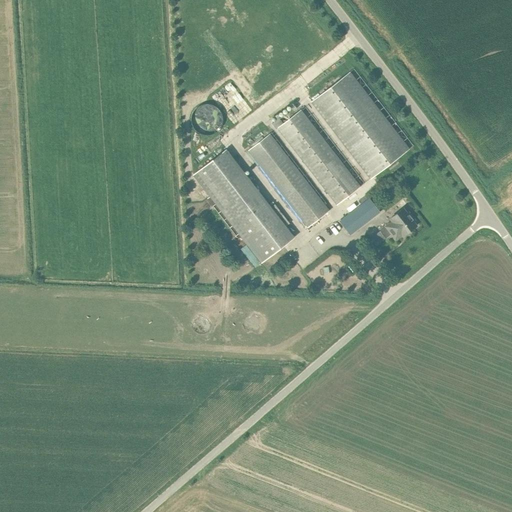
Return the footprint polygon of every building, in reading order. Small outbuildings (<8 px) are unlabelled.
[(371,178),(409,149),(350,72),(311,102),(371,178)] [(240,95),(234,99),(245,115),(252,110),(240,95)] [(209,104),(207,103),(204,104),(201,104),(199,106),(197,107),(195,109),(193,111),(192,114),(191,117),(191,119),(191,122),(192,125),(193,127),(195,129),(196,131),(199,133),(201,134),(204,135),(207,135),(209,135),(212,134),(215,133),(217,131),(219,129),(220,127),(221,125),(222,122),(222,119),(222,117),(221,114),(220,111),(219,109),(217,107),(215,106),(212,104),(209,104)] [(301,110),(278,128),(337,205),(360,186),(301,110)] [(248,151),(308,227),(329,211),(269,134),(248,151)] [(224,150),(193,175),(261,263),(293,238),(224,150)] [(298,233),(304,227),(290,210),(287,213),(282,206),(285,203),(283,201),(278,205),(285,214),(279,219),(287,229),(291,225),(298,233)] [(339,221),(350,234),(373,217),(363,203),(339,221)] [(379,231),(385,239),(391,234),(395,239),(402,234),(403,236),(409,231),(410,233),(410,232),(409,231),(416,226),(413,222),(414,221),(408,212),(407,214),(403,209),(390,218),(392,221),(379,231)]
